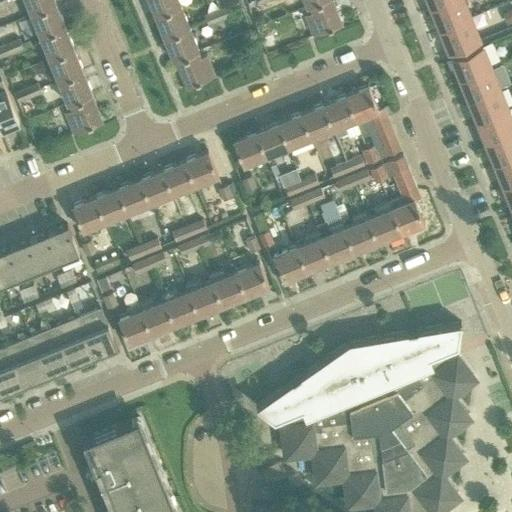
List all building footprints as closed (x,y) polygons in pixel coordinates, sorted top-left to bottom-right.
[(24,0),(31,17),(56,6),(53,0),(24,0)] [(149,0),(157,20),(182,10),(177,0),(149,0)] [(332,0),(304,0),(307,6),(309,5),(311,11),(333,2),(332,0)] [(428,0),(432,8),(452,0),(428,0)] [(441,30),(471,18),(463,0),(452,0),(432,8),(441,30)] [(313,37),(343,25),(333,2),(311,11),(312,12),(304,15),(313,37)] [(220,20),(232,15),(227,5),(216,10),(220,20)] [(41,40),(66,29),(56,6),(31,17),(41,40)] [(167,43),(191,33),(182,10),(157,20),(167,43)] [(208,25),(220,20),(216,10),(204,15),(208,25)] [(450,52),(479,40),(471,18),(441,30),(450,52)] [(50,63),(75,52),(66,29),(41,40),(50,63)] [(197,51),(199,51),(191,33),(167,43),(174,61),(175,60),(177,65),(199,57),(197,51)] [(11,53),(23,48),(20,38),(8,43),(11,53)] [(0,57),(11,53),(8,43),(0,45),(0,57)] [(461,79),(490,67),(482,45),(452,57),(461,79)] [(59,86),(84,76),(75,52),(50,63),(59,86)] [(187,89),(216,77),(207,55),(200,58),(199,57),(177,65),(187,89)] [(470,101),(499,89),(490,67),(461,79),(470,101)] [(90,94),(92,93),(84,76),(59,86),(66,104),(68,103),(71,108),(92,99),(90,94)] [(0,78),(0,128),(5,127),(19,121),(5,87),(1,78),(0,78)] [(30,97),(42,92),(38,83),(26,87),(30,97)] [(369,86),(346,95),(356,119),(355,120),(362,135),(369,132),(374,145),(362,150),(367,163),(401,149),(384,107),(378,110),(369,86)] [(18,102),(30,97),(26,87),(14,92),(18,102)] [(479,122),(508,110),(499,89),(470,101),(479,122)] [(344,124),(355,120),(356,119),(346,95),(323,104),(333,129),(337,137),(348,132),(344,124)] [(73,134),(101,122),(92,99),(71,108),(71,110),(64,113),(73,134)] [(311,138),(333,129),(323,104),(301,113),(311,138)] [(488,144),(511,133),(511,119),(508,110),(479,122),(488,144)] [(288,147),(311,138),(301,113),(278,123),(288,147)] [(266,156),(288,147),(278,123),(256,132),(266,156)] [(243,165),(266,156),(256,132),(233,141),(243,165)] [(496,166),(511,159),(511,133),(488,144),(496,166)] [(195,185),(217,176),(208,151),(185,160),(195,185)] [(350,170),(364,164),(361,154),(346,160),(350,170)] [(403,154),(369,167),(370,168),(375,182),(393,174),(392,172),(408,166),(403,154)] [(505,187),(511,184),(511,159),(496,166),(505,187)] [(172,194),(195,185),(185,160),(162,169),(172,194)] [(333,177),(350,170),(346,160),(329,167),(333,177)] [(408,166),(392,172),(393,174),(401,195),(402,197),(417,190),(408,166)] [(150,203),(172,194),(162,169),(140,178),(150,203)] [(354,185),(355,184),(370,178),(367,169),(350,176),(354,185)] [(305,188),(319,183),(315,173),(301,178),(305,188)] [(248,190),(256,186),(251,174),(243,178),(248,190)] [(339,191),(354,185),(350,176),(336,181),(339,191)] [(127,212),(150,203),(140,178),(117,187),(127,212)] [(288,195),(305,188),(301,178),(284,185),(288,195)] [(223,199),(232,196),(227,184),(219,187),(223,199)] [(104,221),(127,212),(117,187),(95,196),(104,221)] [(324,196),(321,188),(305,194),(309,203),(324,196)] [(388,201),(401,232),(424,223),(414,198),(420,196),(417,190),(402,197),(401,195),(389,200),(388,201)] [(309,203),(305,194),(290,200),(293,209),(309,203)] [(82,230),(104,221),(95,196),(72,206),(82,230)] [(326,220),(315,224),(317,229),(330,261),(354,251),(344,227),(345,226),(333,198),(319,204),(323,212),(326,220)] [(377,242),(401,232),(388,201),(376,206),(378,213),(369,217),(367,217),(377,242)] [(367,217),(369,217),(366,210),(352,215),(354,223),(345,226),(344,227),(354,251),(377,242),(367,217)] [(261,212),(252,215),(256,225),(264,245),(273,242),(268,229),(265,222),(264,222),(261,212)] [(188,234),(207,227),(203,218),(185,226),(188,234)] [(48,231),(60,261),(79,253),(67,223),(48,231)] [(175,240),(188,234),(185,226),(172,231),(175,240)] [(307,271),(330,261),(317,229),(305,234),(307,242),(297,246),(307,271)] [(41,268),(60,261),(48,231),(29,239),(41,268)] [(198,248),(212,242),(209,233),(195,238),(198,248)] [(259,248),(254,235),(246,239),(251,251),(259,248)] [(143,253),(161,246),(158,237),(140,244),(143,253)] [(181,254),(198,248),(195,238),(178,245),(181,254)] [(22,276),(41,268),(29,239),(10,246),(22,276)] [(87,255),(96,251),(91,239),(81,243),(87,255)] [(129,258),(143,253),(140,244),(126,250),(129,258)] [(0,276),(3,284),(22,276),(10,246),(0,250),(0,276)] [(307,271),(297,246),(273,255),(283,280),(307,271)] [(152,267),(167,260),(163,251),(148,258),(152,267)] [(96,272),(121,262),(118,253),(93,264),(96,272)] [(136,274),(152,267),(148,258),(132,264),(136,274)] [(235,271),(245,295),(269,286),(259,261),(235,271)] [(235,271),(225,274),(222,268),(209,273),(211,280),(212,280),(222,305),(245,295),(235,271)] [(64,272),(68,283),(76,280),(71,269),(64,272)] [(61,286),(68,283),(64,272),(56,275),(61,286)] [(211,280),(202,284),(199,277),(185,283),(188,290),(198,314),(222,305),(212,280),(211,280)] [(26,287),(30,298),(38,295),(33,284),(26,287)] [(23,301),(30,298),(26,287),(18,290),(23,301)] [(73,287),(66,290),(71,301),(74,310),(82,307),(79,298),(78,298),(73,287)] [(188,290),(179,293),(175,287),(162,292),(175,324),(198,314),(188,290)] [(151,333),(175,324),(162,292),(138,302),(151,333)] [(43,300),(47,311),(55,308),(50,297),(43,300)] [(40,314),(47,311),(43,300),(35,303),(40,314)] [(128,343),(151,333),(138,302),(126,307),(128,314),(118,318),(128,343)] [(77,315),(93,356),(117,347),(100,306),(77,315)] [(70,366),(93,356),(77,315),(53,325),(70,366)] [(459,357),(454,355),(452,351),(451,348),(457,345),(460,322),(349,341),(257,405),(275,419),(281,417),(283,421),(284,425),(282,428),(284,452),(288,456),(312,453),(315,478),(319,482),(343,479),(346,503),(350,507),(374,504),(375,511),(422,511),(428,510),(429,511),(442,511),(457,500),(458,495),(444,476),(463,461),(463,456),(450,437),(468,422),(468,416),(454,397),(473,381),(473,375),(459,357)] [(46,375),(70,366),(53,325),(30,334),(46,375)] [(23,385),(46,375),(30,334),(6,344),(23,385)] [(0,393),(23,385),(6,344),(0,346),(0,393)] [(177,511),(138,416),(82,439),(94,468),(100,465),(118,511),(177,511)]
